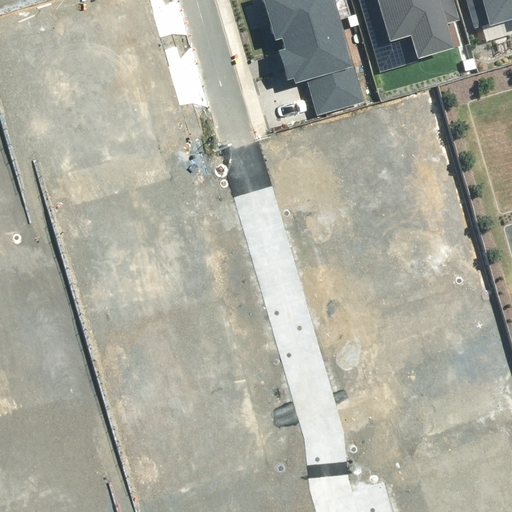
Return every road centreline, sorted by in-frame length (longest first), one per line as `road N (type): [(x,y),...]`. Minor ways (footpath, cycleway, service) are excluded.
road 1 (residential): [(238,143),(349,511)]
road 2 (residential): [(194,0),(238,143)]
